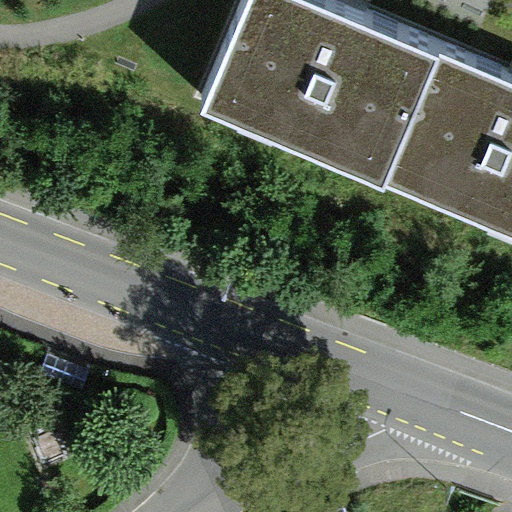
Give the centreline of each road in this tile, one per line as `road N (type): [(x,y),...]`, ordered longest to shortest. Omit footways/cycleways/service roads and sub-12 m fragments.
road 1 (secondary): [(226,323),(0,236)]
road 2 (residential): [(404,394),(384,431),(206,497)]
road 3 (secondary): [(404,394),(226,323)]
road 4 (residential): [(206,497),(226,323)]
